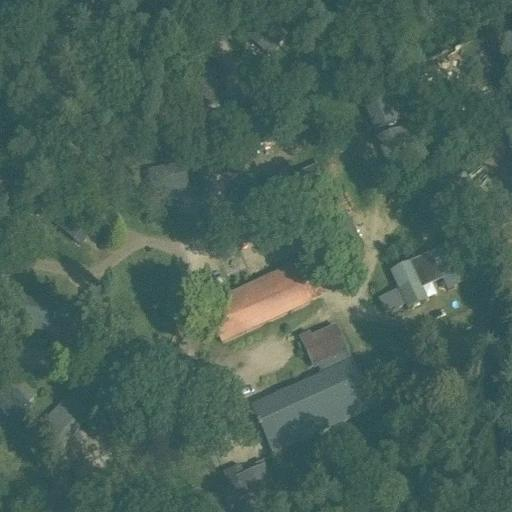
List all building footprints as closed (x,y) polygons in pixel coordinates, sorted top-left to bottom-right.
[(248,42),(267,60),(285,40),(266,22),(248,42)] [(211,93),(212,77),(189,75),(186,109),(210,111),(210,106),(217,106),(217,94),(211,93)] [(262,114),(239,124),(243,131),(236,134),(246,157),(275,144),(262,114)] [(120,139),(113,115),(80,126),(88,149),(120,139)] [(391,183),(431,167),(415,126),(375,141),(391,183)] [(13,155),(10,160),(30,173),(46,148),(20,131),(7,151),(13,155)] [(357,254),(320,169),(298,179),(299,181),(293,183),(302,204),(310,200),(337,262),(357,254)] [(147,177),(151,200),(184,193),(179,170),(147,177)] [(87,238),(84,235),(96,224),(75,205),(55,228),(78,247),(87,238)] [(449,249),(390,275),(407,312),(425,304),(419,289),(441,280),(447,294),(466,286),(449,249)] [(212,321),(204,324),(209,334),(216,331),(222,343),(310,304),(309,302),(322,296),(308,266),(295,271),(295,270),(207,309),(212,321)] [(25,334),(49,337),(52,306),(20,303),(17,327),(25,328),(25,334)] [(323,379),(251,411),(257,424),(255,425),(257,430),(259,429),(271,456),(298,444),(301,447),(311,443),(310,439),(375,411),(370,398),(366,400),(363,391),(372,388),(368,378),(359,382),(336,330),(310,341),(308,337),(299,341),(312,369),(317,367),(323,379)] [(151,348),(122,344),(123,337),(112,335),(109,359),(128,362),(127,369),(147,372),(151,348)] [(29,406),(17,393),(10,386),(0,395),(0,421),(12,434),(30,416),(28,414),(32,410),(29,406)] [(85,427),(99,418),(100,417),(83,391),(66,401),(41,426),(32,421),(24,437),(30,442),(43,449),(39,457),(54,464),(57,457),(61,459),(69,441),(85,427)] [(58,495),(73,488),(63,464),(47,470),(58,495)] [(188,511),(265,511),(278,507),(274,498),(276,497),(275,495),(284,491),(274,467),(264,472),(261,465),(254,468),(256,475),(243,480),(239,468),(222,475),(229,492),(202,504),(198,493),(184,499),(188,510),(187,510),(188,511)]
